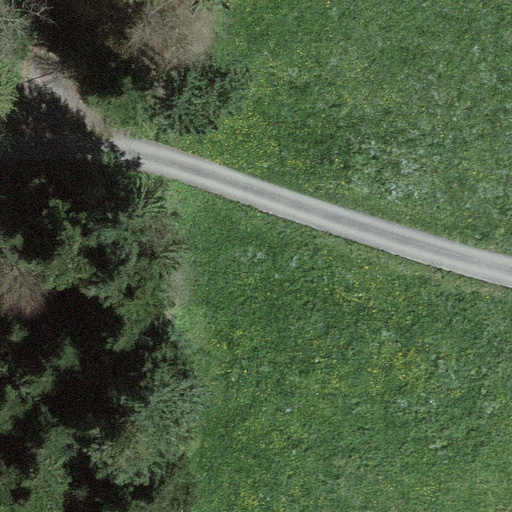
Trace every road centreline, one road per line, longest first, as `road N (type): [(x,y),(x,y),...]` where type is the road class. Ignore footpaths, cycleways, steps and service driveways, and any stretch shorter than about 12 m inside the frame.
road 1 (residential): [(511,271),(401,242),(170,162),(79,143),(0,145)]
road 2 (track): [(52,0),(50,141)]
